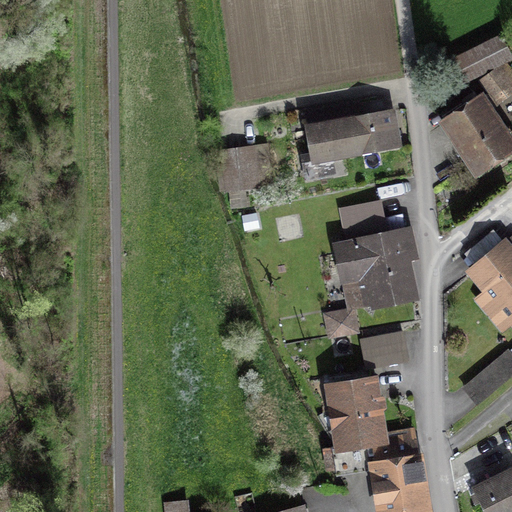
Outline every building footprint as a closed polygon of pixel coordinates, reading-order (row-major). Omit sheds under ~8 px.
[(501,37),(447,64),(457,82),(510,55),(501,37)] [(511,85),(498,68),(482,80),(497,99),(511,87),(511,85)] [(511,130),(486,94),(443,124),(481,180),(511,159),(511,130)] [(349,118),(354,154),(397,147),(391,111),(349,118)] [(354,154),(349,118),(308,125),(313,155),(302,157),(306,181),(346,175),(343,155),(354,154)] [(255,150),(222,155),(227,210),(262,190),(255,150)] [(344,209),(350,240),(336,243),(349,312),(419,299),(406,232),(386,236),(380,202),(344,209)] [(511,237),(511,236),(469,273),(482,288),(511,321),(511,237)] [(357,314),(327,317),(329,340),(359,336),(357,314)] [(401,333),(362,341),(366,365),(405,358),(401,333)] [(511,353),(466,389),(480,407),(511,381),(511,353)] [(411,434),(381,438),(377,406),(373,378),(329,385),(337,444),(331,445),(334,466),(340,465),(341,473),(372,468),(378,511),(381,511),(422,506),(417,473),(411,434)] [(511,511),(511,472),(477,489),(488,511),(511,511)]
